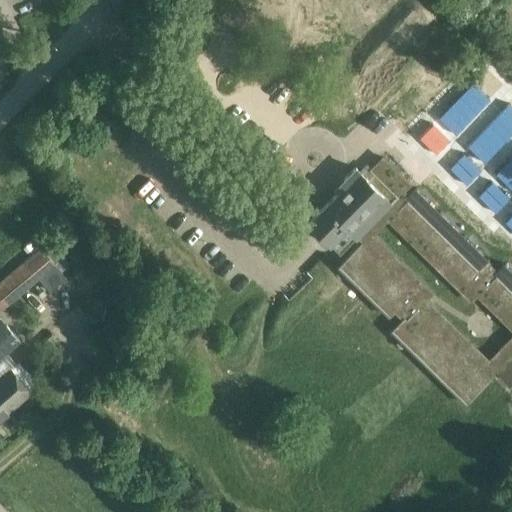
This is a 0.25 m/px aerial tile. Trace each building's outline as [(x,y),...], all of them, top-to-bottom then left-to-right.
[(347,183),(309,223),(340,254),(358,236),(364,241),(373,232),(386,219),(408,196),(402,190),(409,184),(383,157),(371,169),(367,165),(360,172),(356,168),(344,180),(347,183)] [(364,241),(339,267),(340,268),(345,263),(346,264),(353,271),(368,285),(363,290),(364,292),(369,287),(371,288),(392,309),(387,314),(388,315),(394,309),(398,313),(404,319),(392,331),(393,332),(398,327),(403,332),(421,349),(416,355),(417,356),(422,351),(429,357),(445,373),(440,378),(441,379),(446,374),(469,397),(464,402),(465,403),(491,376),(490,375),(493,372),(496,369),(509,382),(511,379),(511,273),(507,269),(505,266),(507,264),(506,263),(496,273),(490,266),(486,263),(490,260),(488,258),(487,260),(465,239),(464,238),(466,236),(465,235),(463,237),(441,215),(440,214),(442,212),(441,211),(439,213),(416,191),(418,189),(417,188),(408,196),(386,219),(470,302),(476,296),(511,331),(511,336),(488,361),(426,300),(433,292),(373,232),(364,241)] [(25,261),(0,282),(0,308),(8,301),(37,277),(53,263),(61,272),(68,265),(69,264),(49,241),(48,241),(45,244),(25,261)] [(0,356),(19,340),(7,326),(0,317),(0,356)] [(291,377),(263,353),(249,367),(275,393),(291,377)] [(275,393),(249,367),(235,380),(259,408),(275,393)] [(0,418),(31,391),(11,368),(0,377),(0,418)] [(259,408),(235,380),(220,393),(242,422),(259,408)] [(242,422),(220,393),(204,408),(226,437),(242,422)] [(226,437),(204,408),(189,424),(211,453),(226,437)] [(345,454),(359,438),(333,412),(318,429),(345,454)] [(211,453),(189,424),(171,440),(195,467),(211,453)] [(345,454),(318,429),(304,444),(330,470),(345,454)] [(330,470),(304,444),(290,460),(316,486),(330,470)] [(316,486),(290,460),(276,477),(302,503),(316,486)] [(425,511),(437,499),(410,474),(395,491),(418,511),(425,511)] [(292,511),(302,503),(276,477),(262,491),(281,511),(292,511)] [(418,511),(395,491),(381,507),(386,511),(418,511)]
